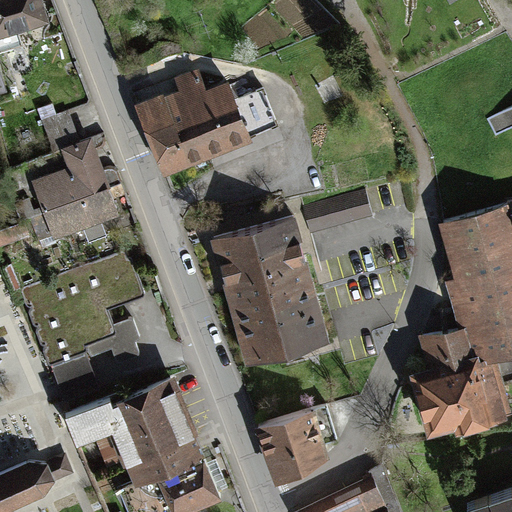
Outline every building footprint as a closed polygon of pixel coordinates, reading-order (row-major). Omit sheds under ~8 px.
[(50,0),(0,0),(0,39),(57,22),(50,0)] [(244,75),(152,106),(176,178),(268,147),(244,75)] [(65,170),(31,181),(51,242),(121,220),(94,137),(58,149),(65,170)] [(511,203),(440,221),(478,367),(511,358),(511,203)] [(295,219),(216,240),(249,367),(329,346),(295,219)] [(120,257),(31,287),(53,352),(106,334),(115,359),(141,350),(130,319),(108,327),(100,305),(133,293),(120,257)] [(421,382),(431,438),(511,424),(511,404),(497,368),(478,367),(421,382)] [(122,490),(130,511),(202,511),(226,503),(179,382),(77,421),(87,447),(121,434),(140,483),(122,490)] [(269,438),(286,481),(340,460),(323,416),(269,438)] [(44,464),(0,480),(0,511),(11,511),(56,496),(44,464)] [(306,511),(388,511),(375,481),(306,511)] [(511,511),(511,493),(473,508),(474,511),(511,511)]
